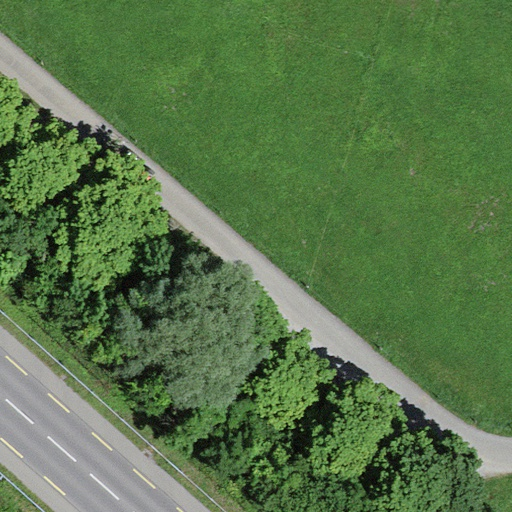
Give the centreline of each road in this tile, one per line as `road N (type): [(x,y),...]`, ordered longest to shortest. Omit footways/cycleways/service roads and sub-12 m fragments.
road 1 (track): [(511,456),(463,446),(388,390),(0,60)]
road 2 (secondary): [(133,511),(0,394)]
